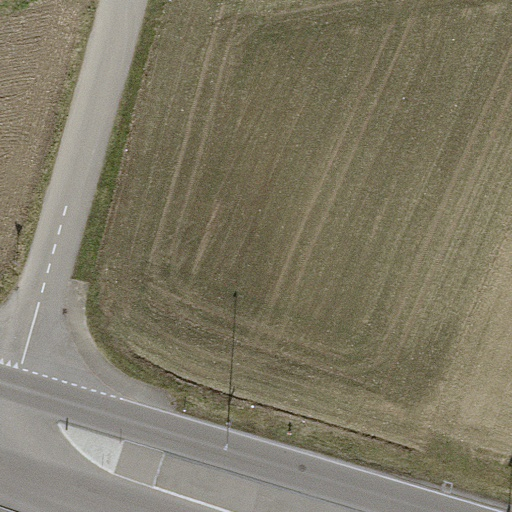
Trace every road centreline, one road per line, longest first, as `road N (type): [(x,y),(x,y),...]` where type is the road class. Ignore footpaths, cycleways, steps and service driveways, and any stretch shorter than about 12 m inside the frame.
road 1 (unclassified): [(127,0),(5,444)]
road 2 (secondary): [(226,511),(5,444)]
